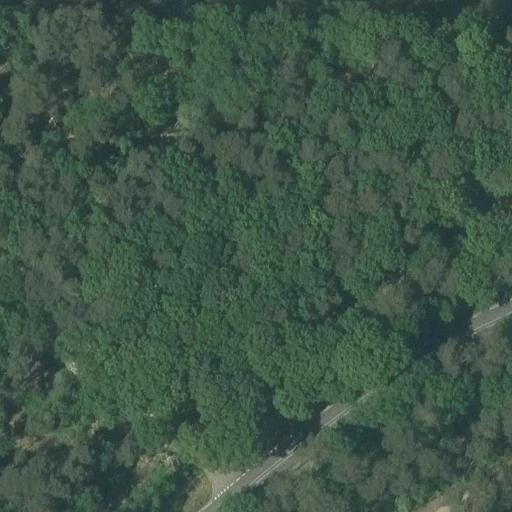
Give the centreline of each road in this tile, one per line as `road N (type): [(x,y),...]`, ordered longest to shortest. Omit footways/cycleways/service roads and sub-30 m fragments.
road 1 (primary): [(238,495),(388,383),(511,315)]
road 2 (unclassified): [(0,312),(238,495)]
